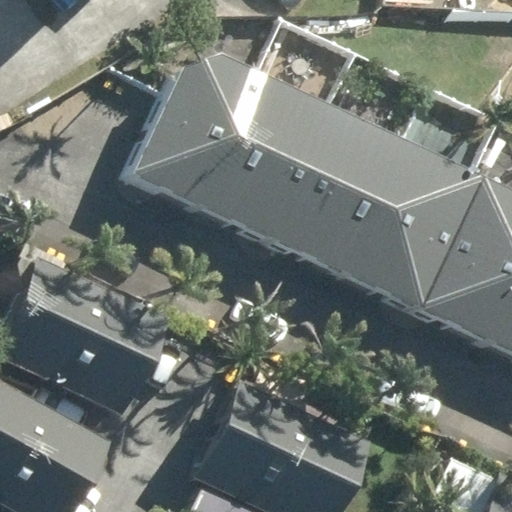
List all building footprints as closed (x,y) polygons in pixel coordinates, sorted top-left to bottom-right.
[(478,0),(499,14),(508,0),(478,0)] [(511,210),(168,45),(102,181),(511,378),(511,210)] [(19,262),(0,298),(0,369),(98,419),(145,326),(19,262)] [(211,391),(163,484),(217,511),(308,511),(337,455),(211,391)] [(0,405),(0,511),(44,511),(79,446),(0,405)] [(511,511),(511,502),(465,478),(447,511),(511,511)]
